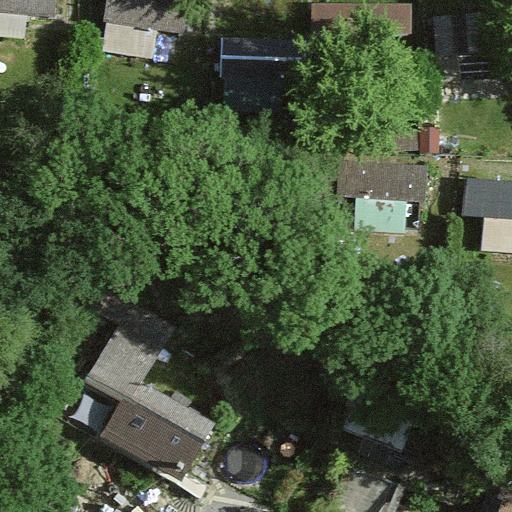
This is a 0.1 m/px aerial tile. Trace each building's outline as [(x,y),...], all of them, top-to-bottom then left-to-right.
[(55,0),(0,0),(0,20),(54,25),(55,0)] [(189,6),(145,0),(109,0),(105,28),(184,39),(189,6)] [(412,12),(313,12),(314,42),(352,42),(352,66),(385,65),(385,42),(412,42),(412,12)] [(511,21),(435,26),(440,87),(511,81),(511,21)] [(308,49),(224,43),(222,81),(306,87),(308,49)] [(427,176),(340,169),(338,203),(425,209),(427,176)] [(511,189),(467,185),(463,223),(511,227),(511,189)] [(126,412),(108,445),(184,486),(211,437),(138,398),(174,332),(130,308),(85,390),(126,412)] [(270,455),(242,444),(230,478),(258,488),(270,455)]
